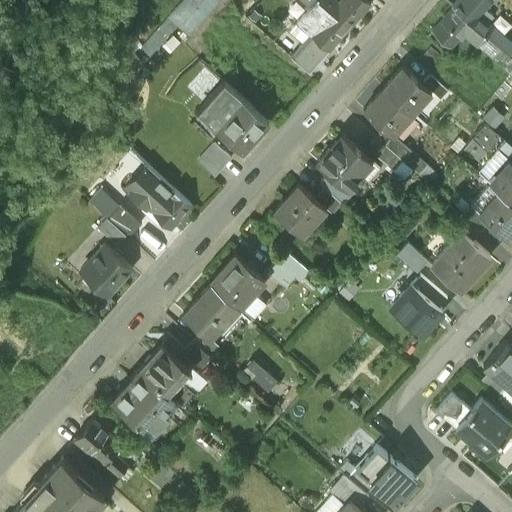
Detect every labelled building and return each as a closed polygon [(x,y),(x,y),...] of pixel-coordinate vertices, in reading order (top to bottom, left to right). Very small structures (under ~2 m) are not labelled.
[(187,0),(186,1),(198,12),(207,0),(187,0)] [(222,0),(207,0),(198,12),(206,19),(223,0),(222,0)] [(301,0),(323,19),(330,11),(317,0),(301,0)] [(340,0),(337,3),(333,0),(317,0),(330,11),(349,27),(370,4),(365,0),(340,0)] [(460,0),(453,9),(485,36),(507,56),(511,50),(511,45),(478,17),(492,1),(490,0),(460,0)] [(463,33),(477,45),(485,36),(453,9),(433,32),(451,48),(463,33)] [(311,34),(329,50),(349,27),(330,11),(323,19),(311,34)] [(430,75),(439,83),(447,74),(439,67),(438,68),(423,56),(417,63),(430,75)] [(402,67),(384,88),(412,113),(431,91),(422,83),(422,84),(402,67)] [(430,75),(422,83),(431,91),(439,98),(447,90),(439,83),(430,75)] [(224,83),(198,113),(242,151),(268,121),(224,83)] [(363,111),(392,136),(393,135),(412,113),(384,88),(363,111)] [(384,145),(400,159),(418,175),(427,165),(393,135),(392,136),(384,145)] [(342,136),(316,165),(347,191),(372,162),(342,136)] [(215,143),(197,163),(215,179),(232,158),(215,143)] [(400,159),(384,145),(375,156),(391,170),(400,159)] [(511,162),(509,159),(490,182),(499,189),(511,201),(511,162)] [(146,169),(126,193),(171,232),(192,208),(146,169)] [(299,185),(275,212),(299,233),(308,222),(312,225),(326,209),(299,185)] [(511,201),(499,189),(479,212),(488,220),(489,219),(507,235),(511,228),(511,201)] [(480,229),(488,220),(479,212),(470,204),(462,214),(480,229)] [(107,224),(123,238),(129,243),(142,227),(120,209),(107,224)] [(99,234),(114,247),(123,238),(107,224),(99,234)] [(490,253),(461,228),(430,263),(459,288),(490,253)] [(416,270),(427,258),(407,241),(397,253),(416,270)] [(105,248),(80,275),(106,298),(130,270),(105,248)] [(286,252),(268,273),(286,289),(295,279),(300,283),(309,273),(286,252)] [(238,256),(213,284),(239,308),(264,280),(238,256)] [(412,282),(390,306),(421,333),(442,308),(412,282)] [(202,333),(211,340),(239,308),(213,284),(184,317),(202,333)] [(219,348),(211,340),(202,333),(194,342),(211,357),(219,348)] [(511,347),(503,340),(482,364),(505,385),(511,390),(511,347)] [(142,370),(175,399),(183,407),(195,393),(181,380),(189,371),(162,347),(142,370)] [(251,356),(242,365),(264,388),(274,378),(251,356)] [(166,409),(175,399),(142,370),(115,400),(152,433),(170,413),(166,409)] [(511,390),(505,385),(497,394),(511,406),(511,390)] [(456,426),(471,408),(451,390),(435,408),(456,426)] [(510,424),(480,398),(471,408),(456,426),(485,452),(510,424)] [(92,419),(73,441),(90,456),(100,465),(102,463),(118,476),(126,466),(111,453),(119,443),(92,419)] [(90,456),(73,441),(67,448),(84,463),(90,456)] [(376,444),(355,468),(373,484),(395,503),(416,479),(376,444)] [(366,493),(373,484),(355,468),(346,460),(338,469),(344,474),(366,493)] [(62,462),(17,511),(91,511),(103,498),(62,462)] [(349,500),(358,507),(368,496),(366,493),(344,474),(330,490),(345,504),(349,500)] [(337,511),(363,511),(358,507),(349,500),(345,504),(337,511)]
